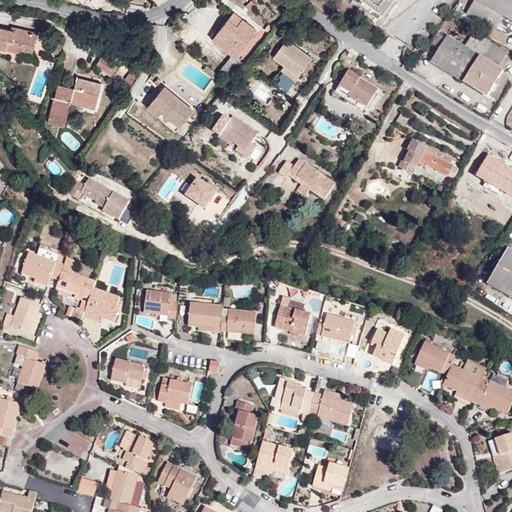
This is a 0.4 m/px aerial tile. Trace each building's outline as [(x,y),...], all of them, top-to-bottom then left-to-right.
[(249,11),(256,5),(252,0),(245,7),(249,11)] [(362,0),(378,10),(385,0),(362,0)] [(511,24),(511,0),(470,0),(470,1),(500,17),(511,24)] [(492,31),(500,17),(470,1),(462,15),(492,31)] [(244,20),(233,11),(228,19),(239,27),(244,20)] [(32,39),(35,24),(16,19),(14,24),(0,21),(0,36),(20,41),(21,36),(32,39)] [(242,54),(253,39),(259,32),(244,20),(239,27),(228,19),(218,34),(242,54)] [(242,54),(218,34),(212,30),(208,36),(238,59),(242,54)] [(299,69),(312,50),(286,31),(271,49),(283,58),(299,69)] [(496,66),(504,52),(471,32),(464,46),(496,66)] [(54,46),(57,34),(50,33),(48,45),(54,46)] [(496,66),(464,46),(444,35),(441,42),(436,50),(428,63),(485,97),(486,95),(497,75),(501,69),(496,66)] [(436,50),(441,42),(431,37),(426,45),(436,50)] [(250,61),(262,45),(253,39),(242,54),(250,61)] [(114,61),(100,51),(96,60),(109,69),(114,61)] [(299,69),(283,58),(279,63),(296,73),(299,69)] [(233,81),(244,68),(231,59),(220,72),(233,81)] [(209,68),(201,61),(197,66),(205,72),(209,68)] [(296,73),(279,63),(272,73),(287,85),(296,73)] [(376,84),(347,63),(332,87),(344,96),(348,90),(358,97),(365,102),(376,84)] [(205,72),(213,78),(216,73),(209,68),(205,72)] [(128,72),(124,81),(131,84),(135,75),(128,72)] [(97,105),(99,81),(87,79),(87,74),(72,73),(70,86),(69,92),(57,91),(54,112),(49,112),(48,123),(66,126),(69,102),(70,96),(84,97),(83,104),(97,105)] [(492,98),(504,79),(497,75),(486,95),(492,98)] [(181,100),(184,96),(164,79),(153,93),(162,101),(160,103),(180,119),(190,107),(181,100)] [(257,84),(253,97),(269,102),(273,89),(257,84)] [(354,102),(358,97),(348,90),(344,96),(354,102)] [(180,119),(160,103),(162,101),(153,93),(147,99),(147,101),(176,125),(180,119)] [(83,104),(84,97),(70,96),(69,102),(83,104)] [(194,103),(184,96),(181,100),(190,107),(194,103)] [(257,129),(232,111),(229,115),(223,110),(211,126),(218,130),(219,129),(232,137),(245,146),(257,129)] [(323,117),(314,126),(329,141),(338,131),(323,117)] [(403,131),(407,121),(399,117),(393,126),(403,131)] [(232,137),(219,129),(218,130),(217,132),(229,141),(232,137)] [(452,165),(408,141),(402,152),(404,156),(399,164),(413,171),(415,168),(422,172),(424,170),(444,181),(452,165)] [(335,179),(298,154),(293,161),(286,156),(278,168),(286,174),(288,171),(290,168),(302,177),(300,180),(296,186),(304,192),(308,185),(323,196),(335,179)] [(511,168),(488,155),(477,173),(511,193),(511,168)] [(408,180),(413,171),(399,164),(395,172),(408,180)] [(302,177),(290,168),(288,171),(300,180),(302,177)] [(119,197),(80,172),(75,180),(62,173),(53,188),(67,196),(71,191),(82,197),(81,200),(89,205),(89,208),(107,218),(119,197)] [(185,201),(217,218),(229,197),(196,180),(185,201)] [(57,270),(58,268),(50,265),(53,257),(54,254),(36,246),(31,256),(23,254),(16,275),(31,280),(38,283),(36,288),(42,291),(46,280),(53,282),(57,270)] [(511,253),(500,247),(480,284),(511,300),(511,253)] [(58,268),(61,260),(53,257),(50,265),(58,268)] [(69,274),(72,264),(61,260),(58,268),(57,270),(69,274)] [(86,278),(89,271),(81,268),(79,275),(86,278)] [(82,300),(88,283),(69,274),(57,270),(53,282),(51,288),(82,300)] [(111,309),(114,300),(89,289),(79,314),(78,317),(85,320),(87,314),(98,319),(111,325),(113,318),(108,316),(111,309)] [(169,325),(172,304),(169,303),(169,298),(140,294),(137,315),(161,319),(160,323),(169,325)] [(22,334),(35,306),(15,298),(7,315),(1,313),(0,314),(0,329),(5,332),(7,328),(22,334)] [(298,313),(300,306),(285,302),(283,309),(298,313)] [(205,311),(205,305),(184,303),(182,308),(205,311)] [(29,337),(38,316),(35,315),(37,307),(35,306),(22,334),(29,337)] [(300,338),(306,315),(283,309),(275,306),(269,328),(300,338)] [(214,317),(215,312),(205,311),(182,308),(179,329),(191,330),(205,331),(204,337),(211,338),(214,317)] [(75,327),(79,314),(74,312),(71,310),(66,324),(75,327)] [(246,336),(248,314),(221,312),(220,318),(214,317),(212,334),(246,336)] [(95,325),(98,319),(87,314),(85,320),(95,325)] [(350,328),(352,321),(340,317),(338,324),(350,328)] [(343,350),(350,328),(338,324),(321,318),(319,323),(315,322),(310,340),(343,350)] [(384,328),(373,323),(370,332),(380,337),(384,328)] [(388,366),(400,337),(384,328),(380,337),(370,332),(367,340),(374,344),(372,349),(368,357),(388,366)] [(372,349),(374,344),(367,340),(364,345),(372,349)] [(315,344),(309,342),(306,352),(312,354),(315,344)] [(430,375),(439,355),(415,344),(405,363),(430,375)] [(31,393),(41,368),(29,363),(32,353),(15,346),(12,355),(21,358),(17,369),(11,384),(31,393)] [(17,369),(21,358),(12,355),(8,365),(17,369)] [(210,376),(213,363),(205,361),(201,373),(210,376)] [(135,382),(138,369),(109,362),(105,382),(121,387),(123,380),(135,382)] [(470,380),(472,376),(463,372),(461,376),(442,367),(433,386),(445,393),(461,400),(470,380)] [(301,413),(306,396),(280,387),(282,381),(270,377),(263,398),(273,402),(273,404),(294,411),(293,415),(300,417),(301,413)] [(132,392),(135,382),(123,380),(121,387),(121,389),(132,392)] [(492,416),(502,396),(470,380),(461,400),(459,405),(465,408),(468,403),(480,410),(492,416)] [(181,406),(185,388),(178,387),(177,384),(165,381),(161,384),(156,383),(151,404),(161,407),(163,402),(181,406)] [(289,390),(291,384),(282,381),(280,387),(289,390)] [(333,404),(334,396),(317,391),(315,398),(333,404)] [(459,405),(461,400),(445,393),(442,400),(458,407),(459,405)] [(341,429),(349,405),(337,402),(337,405),(333,404),(315,398),(306,396),(301,413),(306,415),(305,419),(341,429)] [(4,439),(14,406),(0,401),(0,438),(1,438),(4,439)] [(246,440),(252,416),(248,415),(250,406),(229,401),(227,410),(232,411),(228,425),(226,435),(246,440)] [(480,410),(468,403),(465,408),(478,414),(480,410)] [(293,415),(294,411),(273,404),(270,412),(292,419),(293,415)] [(228,425),(232,411),(227,410),(223,423),(228,425)] [(500,424),(511,419),(511,416),(510,412),(497,417),(500,424)] [(511,450),(511,439),(510,433),(502,435),(507,451),(509,451),(511,450)] [(130,475),(147,445),(126,434),(114,458),(120,461),(117,468),(125,473),(130,475)] [(244,448),(246,440),(226,435),(224,443),(244,448)] [(511,467),(511,460),(509,451),(507,451),(502,435),(486,440),(491,457),(483,459),(488,475),(511,467)] [(281,469),(288,446),(257,436),(248,469),(257,471),(260,463),(281,469)] [(96,448),(97,444),(94,442),(94,441),(90,439),(87,444),(96,448)] [(491,457),(486,440),(477,442),(483,459),(491,457)] [(176,501),(189,478),(160,462),(149,482),(166,493),(165,496),(176,501)] [(281,469),(260,463),(257,471),(269,475),(270,471),(279,473),(281,469)] [(333,491),(339,471),(320,464),(312,485),(325,490),(325,488),(333,491)] [(125,473),(112,465),(110,470),(133,477),(130,475),(125,473)] [(312,485),(317,471),(308,468),(301,488),(310,491),(312,485)] [(125,507),(133,477),(110,470),(110,474),(105,495),(103,502),(115,505),(125,507)] [(105,495),(110,474),(104,473),(99,493),(105,495)] [(90,499),(93,485),(75,481),(71,495),(90,499)] [(323,495),(325,490),(312,485),(310,491),(323,495)] [(511,511),(511,486),(505,495),(511,502),(507,508),(502,511),(511,511)] [(24,511),(29,494),(19,491),(18,496),(16,506),(5,504),(8,494),(0,492),(0,511),(24,511)] [(16,506),(18,496),(8,494),(5,504),(16,506)] [(511,502),(505,495),(499,501),(507,508),(511,502)] [(107,511),(112,511),(115,505),(103,502),(99,501),(97,509),(103,511),(107,511),(108,511),(107,511)]
